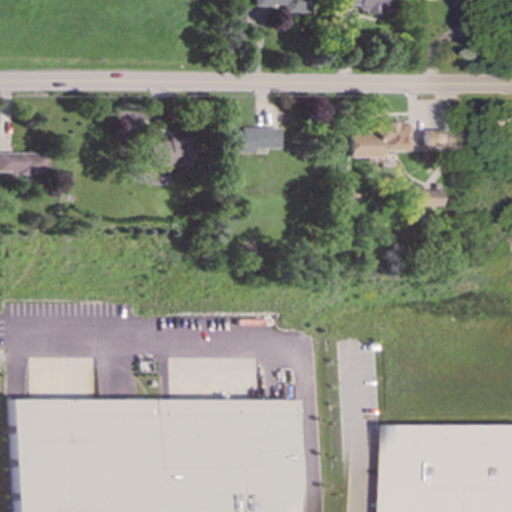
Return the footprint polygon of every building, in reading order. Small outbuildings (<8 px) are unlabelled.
[(308,0),(251,0),(251,6),(280,6),(280,13),(308,12),(308,0)] [(342,0),(342,4),(356,5),(356,11),(390,12),(390,0),(342,0)] [(346,158),(377,157),(376,149),(404,149),(403,122),(373,123),(374,133),(345,134),(346,158)] [(277,129),(222,129),(222,152),(251,152),(251,149),(276,149),(277,129)] [(419,147),(446,147),(446,130),(419,130),(419,147)] [(187,165),(187,137),(166,137),(166,142),(148,142),(148,166),(187,165)] [(0,153),(0,162),(0,175),(45,174),(45,153),(0,153)] [(410,207),(439,207),(439,190),(409,190),(410,207)] [(16,400),(16,511),(295,511),(295,401),(16,400)] [(386,511),(386,426),(511,425),(511,511),(386,511)]
